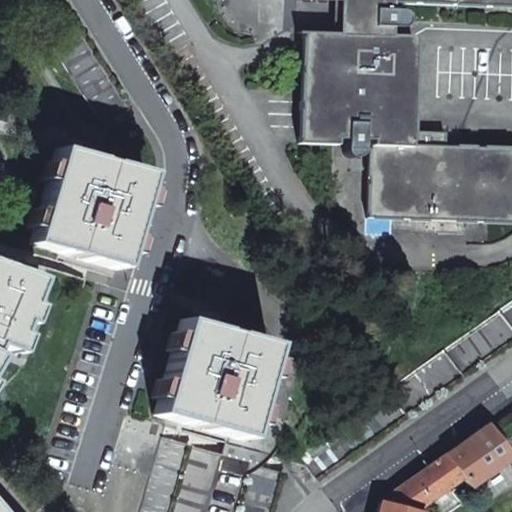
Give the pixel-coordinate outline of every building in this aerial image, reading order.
[(511,0),(302,0),(338,2),(337,35),(301,33),(296,144),(334,146),(334,140),(343,140),(343,153),(343,154),(345,157),(348,158),(353,159),(357,156),(359,153),(360,151),(360,141),(369,141),(366,218),(511,224),(511,219),(511,149),(442,147),(443,134),(407,132),(411,37),(387,36),(387,28),(400,28),(403,27),(405,24),(405,22),(405,18),(405,16),(402,13),(397,11),(388,10),(389,3),(511,7),(511,0)] [(37,20),(103,125),(127,110),(61,5),(37,20)] [(28,244),(116,269),(142,176),(55,151),(28,244)] [(0,348),(10,353),(37,280),(0,265),(0,348)] [(511,305),(298,457),(314,480),(511,340),(511,305)] [(152,415),(239,440),(267,347),(179,322),(152,415)] [(466,488),(508,457),(486,425),(445,455),(459,478),(466,488)] [(271,511),(282,473),(159,437),(137,511),(271,511)] [(407,511),(410,511),(459,478),(445,455),(377,503),(407,511)] [(374,511),(407,511),(377,503),(374,511)]
